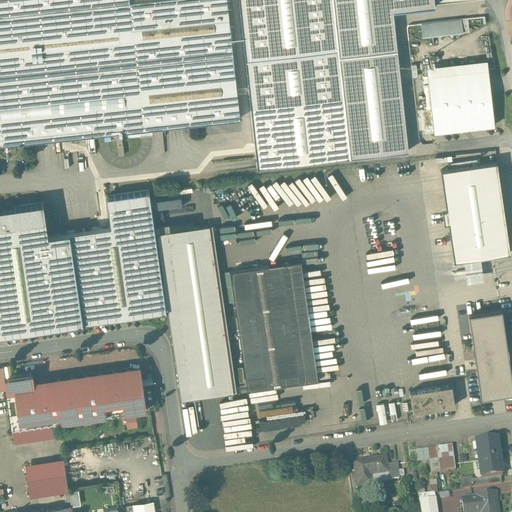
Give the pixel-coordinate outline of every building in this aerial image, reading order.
[(0,0),(0,144),(143,129),(129,1),(128,0),(0,0)] [(140,0),(129,1),(143,129),(239,119),(226,0),(140,0)] [(238,0),(250,107),(343,97),(332,0),(238,0)] [(332,0),(350,157),(408,151),(392,11),(434,7),(433,0),(332,0)] [(422,37),(462,32),(461,19),(420,24),(422,37)] [(488,69),(427,76),(431,108),(433,132),(494,125),(488,69)] [(343,97),(250,107),(257,167),(350,157),(343,97)] [(431,108),(422,109),(424,133),(433,132),(431,108)] [(496,161),(440,170),(453,260),(509,252),(496,161)] [(148,190),(105,196),(107,212),(150,206),(148,190)] [(42,202),(0,208),(0,227),(45,221),(42,202)] [(109,226),(68,232),(81,322),(165,310),(150,206),(107,212),(109,226)] [(0,334),(81,322),(68,232),(47,235),(45,221),(0,227),(0,334)] [(208,225),(166,231),(190,397),(232,391),(208,225)] [(289,262),(229,271),(247,389),(306,381),(289,262)] [(473,314),(485,395),(511,391),(511,378),(502,310),(473,314)] [(98,376),(85,374),(84,378),(71,376),(70,380),(57,378),(56,382),(35,385),(33,384),(32,374),(4,378),(11,430),(145,410),(140,370),(126,369),(126,372),(112,371),(112,374),(98,373),(98,376)] [(451,384),(409,391),(413,412),(454,405),(451,384)] [(125,416),(128,428),(138,427),(136,414),(125,416)] [(496,439),(475,442),(475,443),(478,442),(479,451),(477,451),(477,452),(478,461),(499,458),(498,458),(497,449),(498,449),(496,439)] [(455,470),(452,445),(428,449),(429,460),(431,473),(455,470)] [(428,449),(416,450),(418,462),(429,460),(428,449)] [(23,463),(28,496),(68,490),(63,457),(23,463)] [(386,457),(353,462),(357,488),(372,485),(371,475),(388,473),(387,465),(386,457)] [(499,458),(478,461),(479,470),(480,471),(482,470),(483,479),(481,479),(481,480),(500,477),(502,477),(500,467),(498,458),(499,458)] [(397,463),(387,465),(388,473),(389,480),(400,478),(397,463)] [(500,477),(481,480),(481,479),(478,480),(472,481),(473,488),(501,483),(500,477)] [(73,505),(81,503),(78,489),(70,491),(73,505)] [(434,493),(418,495),(419,501),(435,499),(434,493)] [(482,497),(462,499),(463,511),(484,511),(497,511),(495,494),(482,496),(482,497)] [(435,499),(419,501),(420,511),(437,511),(435,499)] [(154,511),(153,501),(132,504),(133,511),(154,511)]
